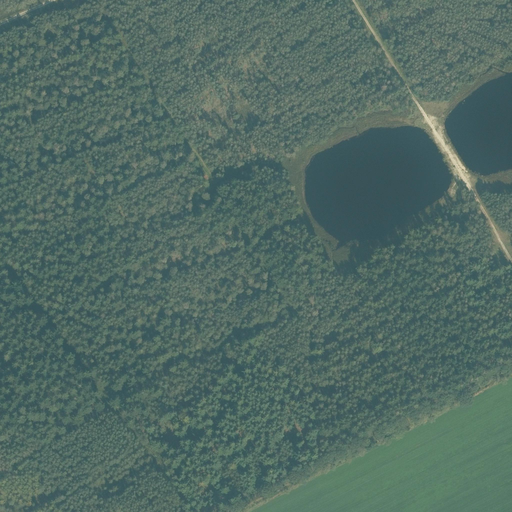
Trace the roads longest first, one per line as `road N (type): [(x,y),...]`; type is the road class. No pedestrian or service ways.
road 1 (track): [(96,0),(303,319),(318,468)]
road 2 (track): [(351,0),(511,262)]
